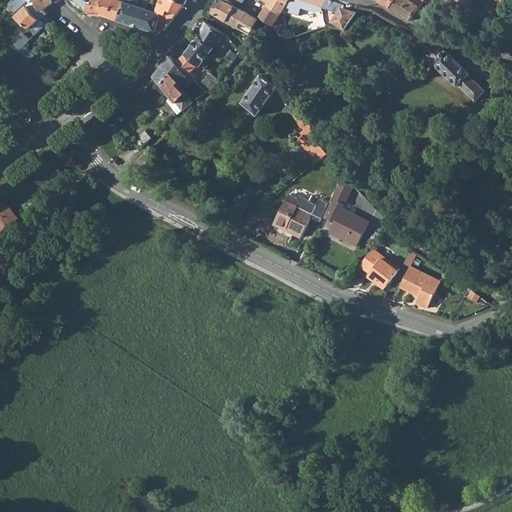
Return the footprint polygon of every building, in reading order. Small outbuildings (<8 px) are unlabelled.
[(14,0),(7,8),(14,14),(25,0),(14,0)] [(30,2),(28,0),(25,0),(14,14),(17,17),(27,6),(30,2)] [(52,3),(51,0),(35,0),(40,12),(41,13),(44,10),(52,3)] [(75,0),(88,10),(90,0),(75,0)] [(90,0),(88,10),(87,13),(102,16),(102,14),(104,0),(90,0)] [(125,2),(118,0),(104,0),(102,14),(118,20),(125,2)] [(134,26),(142,28),(143,28),(157,33),(158,29),(162,14),(157,12),(148,9),(140,7),(142,0),(125,0),(125,2),(118,20),(133,25),(134,26)] [(142,0),(140,7),(148,9),(150,2),(143,0),(142,0)] [(158,29),(164,31),(185,5),(173,0),(161,0),(158,10),(157,12),(162,14),(158,29)] [(212,12),(251,35),(259,20),(223,0),(222,0),(220,4),(217,2),(212,12)] [(267,4),(281,13),(282,13),(289,1),(301,6),(303,1),(316,5),(317,0),(260,0),(261,1),(267,4)] [(334,22),(346,30),(348,27),(357,12),(344,8),(344,5),(329,0),(325,0),(323,8),(339,13),(334,22)] [(396,0),(390,8),(410,21),(416,13),(417,10),(422,4),(425,0),(396,0)] [(281,13),(267,4),(262,13),(259,17),(260,18),(273,26),(281,13)] [(17,17),(36,34),(52,19),(44,10),(41,13),(40,12),(36,16),(27,6),(17,17)] [(202,65),(218,43),(221,45),(222,43),(230,50),(235,59),(242,51),(240,48),(226,33),(207,22),(203,28),(197,25),(194,31),(199,36),(198,38),(188,51),(186,54),(200,68),(202,65)] [(342,35),(346,41),(353,30),(348,27),(346,30),(345,30),(342,35)] [(14,49),(19,53),(27,44),(22,39),(14,49)] [(460,85),(476,101),(486,91),(470,75),(471,74),(446,51),(446,53),(437,44),(434,43),(425,51),(436,62),(435,64),(458,87),(460,85)] [(21,55),(30,62),(35,56),(28,50),(26,52),(25,51),(21,55)] [(189,75),(191,77),(194,74),(199,79),(207,71),(202,65),(200,68),(186,54),(184,56),(176,63),(188,76),(189,75)] [(172,73),(181,83),(185,79),(191,85),(195,81),(191,77),(189,75),(188,76),(176,63),(171,56),(155,77),(161,85),(172,73)] [(161,85),(183,111),(194,102),(191,99),(183,90),(178,85),(181,83),(172,73),(161,85)] [(202,81),(211,89),(219,81),(210,73),(202,81)] [(243,103),(258,116),(279,87),(262,75),(243,103)] [(183,90),(191,99),(194,97),(186,87),(183,90)] [(296,136),(317,163),(327,155),(314,139),(308,118),(298,103),(290,109),(304,131),(296,136)] [(133,141),(140,150),(153,138),(145,130),(133,141)] [(51,158),(58,167),(60,166),(61,167),(65,164),(64,163),(68,160),(66,157),(61,150),(51,158)] [(41,168),(53,180),(61,174),(48,161),(41,168)] [(329,232),(357,246),(370,222),(343,209),(355,186),(344,176),(322,218),(334,224),(329,232)] [(286,201),(275,223),(287,229),(286,231),(301,239),(306,228),(313,215),(310,213),(314,205),(302,199),(302,194),(295,191),(291,193),(286,201)] [(0,231),(18,218),(6,202),(0,206),(0,231)] [(256,212),(262,219),(272,212),(266,204),(256,212)] [(306,228),(301,239),(309,243),(315,232),(306,228)] [(368,274),(385,287),(399,269),(372,248),(360,265),(370,272),(368,274)] [(413,251),(407,260),(412,263),(418,254),(413,251)] [(417,303),(429,309),(442,282),(411,267),(401,286),(420,296),(417,303)] [(469,296),(479,303),(483,297),(473,291),(469,296)]
